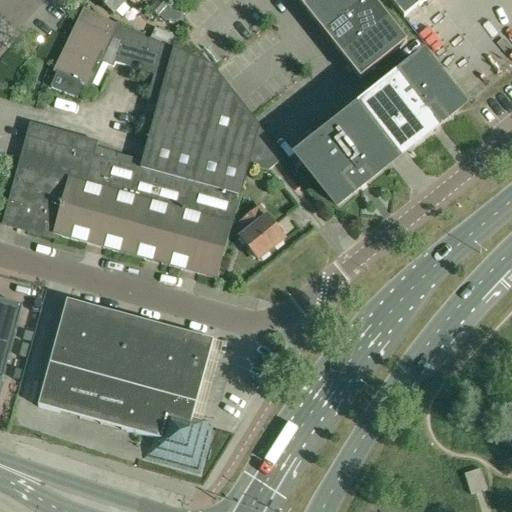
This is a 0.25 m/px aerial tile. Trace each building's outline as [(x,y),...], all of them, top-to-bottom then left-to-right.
[(97,0),(114,15),(127,0),(97,0)] [(159,0),(150,10),(165,23),(174,13),(168,8),(159,0)] [(295,0),(305,12),(320,0),(295,0)] [(320,0),(305,12),(323,35),(366,0),(320,0)] [(366,0),(323,35),(341,57),(388,20),(372,0),(366,0)] [(389,0),(404,17),(425,0),(389,0)] [(241,195),(249,167),(259,128),(211,67),(173,50),(172,50),(150,40),(126,30),(87,11),(58,73),(91,89),(103,63),(113,68),(114,64),(165,78),(140,170),(116,163),(119,151),(97,144),(97,143),(31,125),(4,226),(59,241),(60,237),(217,280),(231,225),(241,195)] [(360,81),(402,48),(407,43),(388,20),(341,57),(360,81)] [(155,29),(150,40),(172,50),(177,39),(155,29)] [(422,63),(375,100),(413,147),(460,109),(422,63)] [(300,160),(338,207),(385,169),(347,122),(300,160)] [(268,172),(284,160),(259,128),(249,167),(268,172)] [(245,226),(236,233),(258,261),(285,240),(260,208),(242,223),(245,226)] [(200,475),(213,429),(191,423),(213,343),(67,303),(38,408),(149,438),(143,460),(200,475)] [(0,390),(22,310),(0,304),(0,390)] [(471,495),(475,494),(487,490),(480,471),(464,476),(471,495)]
